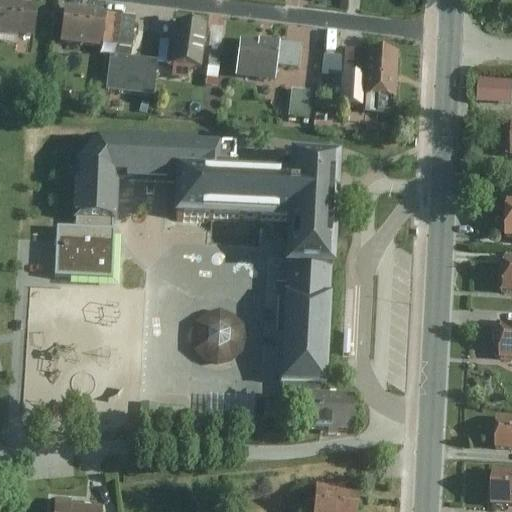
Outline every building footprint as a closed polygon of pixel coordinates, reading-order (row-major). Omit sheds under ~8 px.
[(37,8),(1,5),(0,9),(0,36),(34,40),(37,8)] [(104,16),(64,11),(59,46),(100,51),(104,16)] [(209,28),(173,24),(169,64),(204,68),(209,28)] [(211,46),(223,47),(224,27),(212,26),(211,46)] [(280,47),(238,42),(233,80),(276,85),(279,65),(280,47)] [(296,66),(297,48),(280,47),(279,65),(296,66)] [(346,56),(322,56),(322,78),(334,78),(334,71),(346,71),(346,56)] [(398,101),(398,56),(346,56),(346,71),(346,112),(368,112),(368,101),(398,101)] [(160,65),(112,59),(108,94),(156,99),(160,65)] [(511,79),(478,79),(478,102),(511,102),(511,79)] [(312,95),(289,93),(286,120),(309,123),(312,95)] [(77,161),(75,222),(117,224),(119,180),(170,182),(169,221),(290,227),(282,384),(321,387),(327,387),(336,182),(337,163),(292,161),(291,179),(240,178),(241,147),(98,142),(77,161)] [(75,222),(74,229),(54,228),(53,278),(114,280),(115,230),(112,230),(112,224),(75,222)] [(237,317),(224,312),(209,316),(199,326),(194,339),(197,354),(207,364),(221,368),(234,364),(246,355),(249,342),(247,328),(237,317)] [(511,330),(493,330),(492,365),(511,365),(511,330)] [(281,397),(306,399),(305,427),(354,430),(356,395),(321,393),(321,387),(282,384),(281,397)] [(511,423),(493,423),(492,451),(511,451),(511,423)] [(511,478),(493,478),(492,511),(511,511),(511,478)] [(357,511),(359,488),(316,485),(313,511),(357,511)] [(71,502),(53,501),(51,511),(98,511),(70,510),(71,502)]
